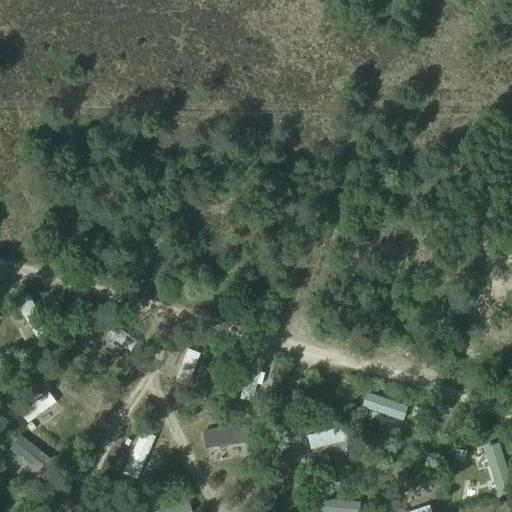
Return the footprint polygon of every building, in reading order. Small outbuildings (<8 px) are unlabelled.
[(11,295),(22,315),(33,310),(22,289),(11,295)] [(17,376),(7,374),(5,383),(15,385),(17,376)] [(381,408),(400,415),(405,402),(385,395),(381,408)] [(424,411),(413,407),(409,418),(421,422),(424,411)] [(304,442),(342,436),(339,417),(301,423),(304,442)] [(129,445),(145,449),(148,436),(131,432),(129,445)] [(200,445),(219,445),(219,434),(200,434),(200,445)] [(477,441),(490,477),(502,473),(489,437),(477,441)] [(266,448),(256,450),(258,460),(267,458),(266,448)] [(465,452),(455,450),(454,460),(463,462),(465,452)] [(146,511),(191,511),(189,503),(146,511)]
